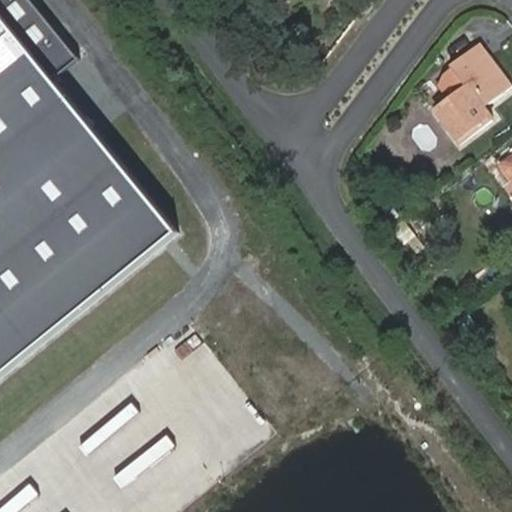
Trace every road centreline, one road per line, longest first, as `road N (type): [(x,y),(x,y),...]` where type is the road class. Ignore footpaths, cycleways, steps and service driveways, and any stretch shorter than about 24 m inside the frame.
road 1 (tertiary): [(511,441),(316,177)]
road 2 (residential): [(316,177),(448,0)]
road 3 (residential): [(401,0),(286,137)]
road 4 (tertiary): [(286,137),(176,0)]
